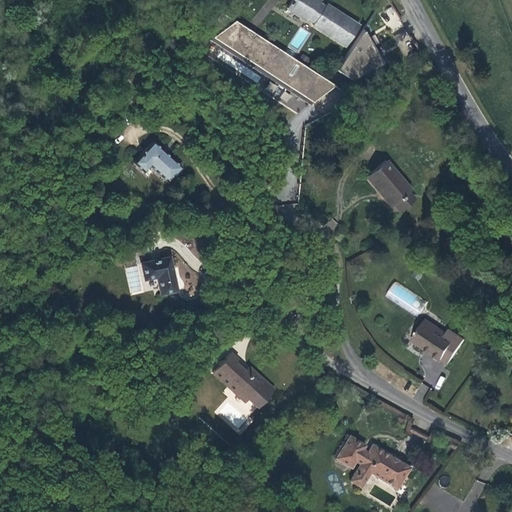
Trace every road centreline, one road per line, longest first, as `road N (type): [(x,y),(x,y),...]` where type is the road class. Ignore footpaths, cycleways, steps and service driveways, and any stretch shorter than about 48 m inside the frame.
road 1 (residential): [(343,363),(336,266),(308,228),(288,222),(253,240),(244,283),(257,303)]
road 2 (secondary): [(511,169),(411,0)]
road 3 (residential): [(343,363),(511,455)]
